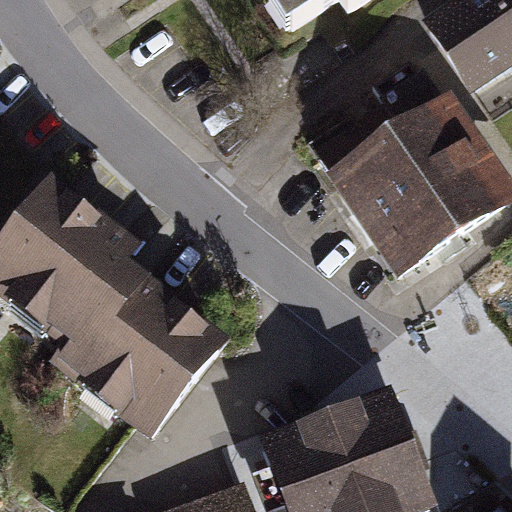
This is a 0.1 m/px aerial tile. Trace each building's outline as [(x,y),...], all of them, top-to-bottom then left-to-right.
[(265,0),(274,13),(287,4),(304,30),(339,7),(348,21),(380,0),(265,0)] [(511,0),(477,0),(421,36),(472,115),(511,88),(511,0)] [(511,204),(426,79),(308,160),(400,295),(511,218),(511,204)] [(54,195),(0,263),(0,315),(60,363),(49,377),(151,458),(230,358),(131,280),(143,265),(140,263),(54,195)] [(394,404),(262,456),(284,511),(432,511),(436,511),(394,404)]
